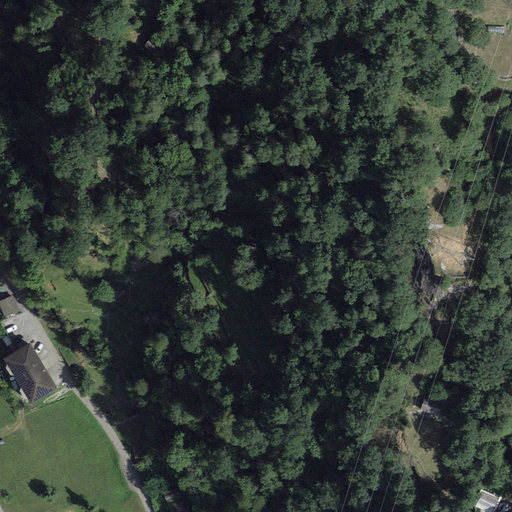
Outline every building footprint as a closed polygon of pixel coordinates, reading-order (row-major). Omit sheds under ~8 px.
[(166,50),(152,37),(144,45),(158,59),(166,50)] [(19,311),(12,295),(0,300),(0,307),(5,317),(19,311)] [(30,343),(3,359),(30,404),(57,388),(30,343)] [(439,414),(442,402),(425,397),(422,409),(439,414)] [(140,420),(137,410),(127,413),(130,423),(140,420)] [(184,496),(180,486),(163,494),(167,504),(184,496)] [(491,511),(498,499),(482,491),(475,504),(491,511)] [(188,511),(188,502),(168,503),(169,511),(188,511)]
